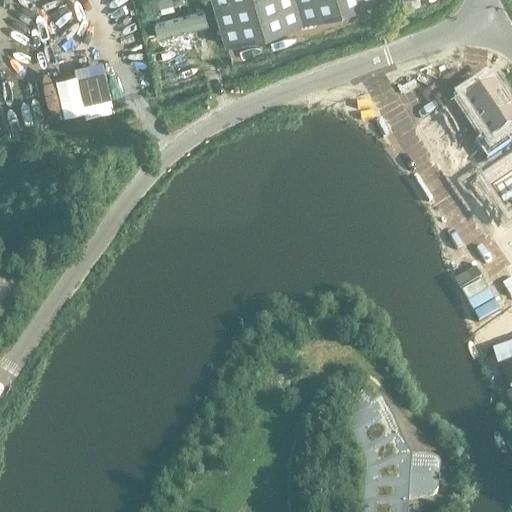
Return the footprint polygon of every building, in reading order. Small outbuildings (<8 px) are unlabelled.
[(211,0),(224,44),(371,0),(211,0)] [(420,5),(418,0),(398,0),(397,0),(400,11),(420,5)] [(159,36),(209,21),(205,7),(155,22),(159,36)] [(85,72),(90,98),(111,94),(105,68),(85,72)] [(511,129),(482,88),(459,106),(493,152),(511,138),(511,129)] [(511,178),(491,192),(507,218),(511,214),(511,178)] [(407,511),(409,499),(433,496),(436,493),(439,465),(438,463),(437,462),(434,461),(432,460),(411,459),(382,400),(381,400),(372,405),(368,397),(366,397),(365,399),(366,401),(365,404),(355,409),(357,413),(356,414),(353,420),(352,426),(352,431),(364,456),(366,463),(362,511),(407,511)]
